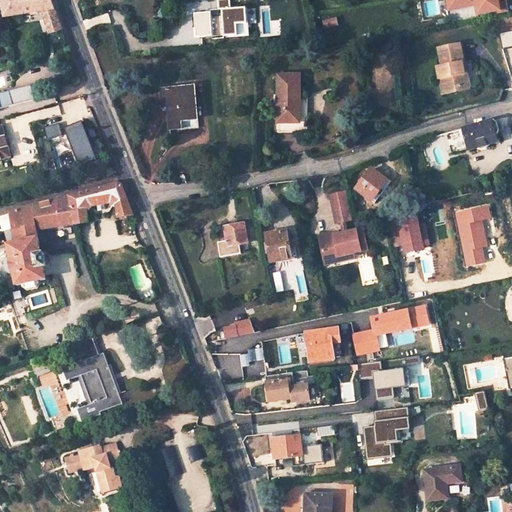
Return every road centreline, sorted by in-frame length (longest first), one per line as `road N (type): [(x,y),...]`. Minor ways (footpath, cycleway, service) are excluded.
road 1 (residential): [(137,195),(317,170),(511,107)]
road 2 (secondary): [(137,195),(217,405),(245,511)]
road 3 (secondary): [(63,0),(129,175)]
road 4 (residential): [(0,210),(129,175)]
road 5 (unknown): [(511,282),(430,298),(418,293),(413,269)]
